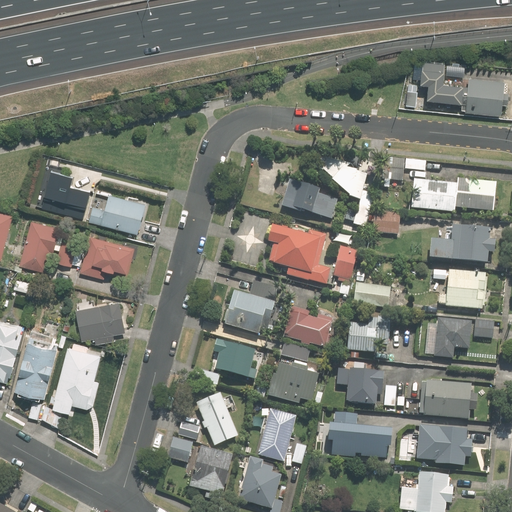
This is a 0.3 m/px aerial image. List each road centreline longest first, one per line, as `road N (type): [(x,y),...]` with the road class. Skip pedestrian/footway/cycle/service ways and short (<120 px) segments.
road 1 (residential): [(511,141),(261,116),(229,124),(210,151),(120,506)]
road 2 (motorway): [(266,0),(0,50)]
road 3 (residential): [(120,506),(0,439)]
